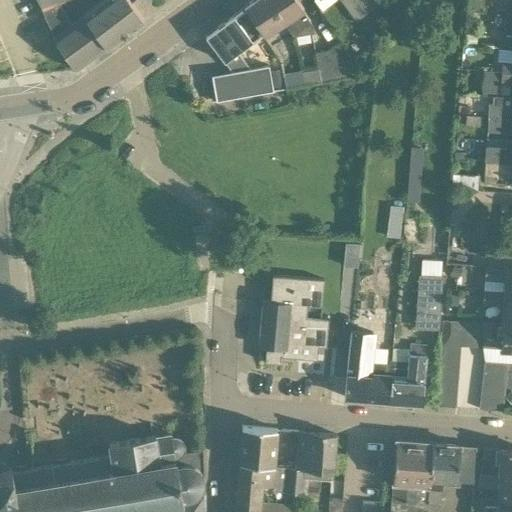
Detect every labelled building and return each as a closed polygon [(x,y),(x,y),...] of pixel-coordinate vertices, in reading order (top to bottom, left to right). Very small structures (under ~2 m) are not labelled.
[(75,71),(106,49),(83,17),(72,25),(56,3),(61,0),(37,0),(54,37),(52,40),(75,71)] [(106,0),(83,17),(106,49),(143,21),(128,0),(106,0)] [(252,0),(244,6),(245,8),(263,35),(283,23),(267,0),(252,0)] [(267,0),(283,23),(293,38),(298,35),(297,33),(311,23),(302,10),(296,0),(267,0)] [(340,0),(356,20),(367,12),(357,0),(340,0)] [(357,0),(367,12),(382,0),(357,0)] [(482,0),(466,0),(467,9),(483,9),(482,0)] [(261,37),(263,35),(245,8),(205,37),(232,73),(212,76),(216,102),(273,92),(273,91),(285,90),(282,70),(270,72),(269,66),(250,70),(238,53),(261,36),(261,37)] [(465,33),(464,46),(476,47),(477,34),(465,33)] [(321,82),(362,74),(340,43),(328,51),(315,54),(318,69),(321,82)] [(511,62),(502,61),(501,72),(511,73),(511,62)] [(301,72),(304,85),(321,82),(318,69),(301,72)] [(511,97),(511,73),(501,72),(484,71),(482,95),(511,97)] [(304,85),(301,72),(284,75),(286,88),(304,85)] [(486,118),(511,120),(511,110),(510,110),(511,107),(487,105),(486,118)] [(466,116),(465,125),(479,127),(480,117),(466,116)] [(511,120),(486,118),(485,131),(508,133),(509,130),(511,130),(511,120)] [(482,162),(511,164),(511,153),(507,153),(508,150),(483,147),(482,162)] [(399,149),(392,156),(400,163),(406,155),(399,149)] [(410,206),(420,206),(422,155),(412,155),(410,206)] [(511,164),(482,162),(481,175),(505,177),(506,174),(511,174),(511,164)] [(478,190),(479,175),(452,173),(451,188),(478,190)] [(402,223),(404,207),(390,206),(388,221),(402,223)] [(348,240),(349,265),(360,265),(359,240),(348,240)] [(421,275),(439,276),(440,262),(422,261),(421,275)] [(457,280),(462,269),(453,266),(449,277),(457,280)] [(505,295),(511,295),(511,269),(486,268),(485,281),(506,282),(505,295)] [(440,331),(443,277),(439,276),(421,275),(418,275),(415,329),(440,331)] [(262,301),(258,347),(265,348),(264,364),(279,365),(280,358),(316,361),(317,349),(325,349),(327,320),(305,318),(306,307),(321,308),(323,280),(272,276),(270,302),(262,301)] [(511,295),(505,295),(484,293),(483,306),(504,307),(503,324),(511,324),(511,295)] [(455,307),(458,299),(451,296),(448,305),(455,307)] [(483,322),(442,319),(440,345),(460,346),(481,348),(482,336),(483,323),(483,322)] [(481,348),(501,350),(511,350),(511,324),(503,324),(483,323),(481,348)] [(373,379),(380,379),(381,363),(371,362),(372,333),(350,331),(344,398),(371,400),(373,379)] [(406,382),(380,379),(373,379),(371,400),(421,405),(426,347),(409,345),(406,382)] [(440,345),(439,357),(459,359),(460,346),(440,345)] [(459,359),(439,357),(438,369),(458,371),(459,359)] [(482,362),(482,374),(504,376),(505,364),(482,362)] [(458,371),(438,369),(437,381),(457,383),(458,371)] [(504,376),(482,374),(481,386),(504,388),(504,376)] [(457,383),(437,381),(436,394),(456,395),(457,383)] [(504,388),(481,386),(480,398),(503,400),(503,391),(504,388)] [(511,391),(503,391),(503,400),(502,405),(511,405),(511,391)] [(456,395),(436,394),(435,406),(455,407),(456,395)] [(503,400),(480,398),(479,410),(502,412),(502,405),(503,400)] [(239,463),(273,466),(276,429),(242,426),(239,463)] [(294,468),(302,469),(332,472),(335,434),(297,431),(294,468)] [(0,505),(1,511),(204,511),(202,450),(183,453),(183,451),(183,449),(183,446),(182,444),(181,442),(180,441),(177,439),(175,438),(173,438),(171,438),(170,435),(155,437),(155,436),(108,443),(110,457),(67,463),(66,460),(55,461),(55,465),(26,470),(26,466),(14,468),(14,472),(10,472),(10,469),(8,469),(7,467),(6,466),(5,465),(4,465),(0,464),(0,463),(0,505)] [(427,504),(433,443),(396,440),(389,511),(426,511),(427,503),(427,504)] [(433,443),(427,504),(439,505),(442,481),(473,483),(476,447),(433,443)] [(499,463),(498,475),(511,475),(511,451),(496,451),(495,462),(499,463)] [(294,468),(273,466),(239,463),(236,497),(259,499),(260,486),(286,488),(285,493),(306,494),(308,477),(301,477),(302,469),(294,468)] [(511,475),(498,475),(480,474),(479,483),(498,485),(497,498),(511,499),(511,475)] [(234,511),(300,511),(301,508),(259,504),(259,499),(236,497),(234,511)] [(327,511),(340,511),(342,498),(329,497),(327,511)] [(511,511),(511,499),(497,498),(497,508),(485,507),(484,511),(511,511)] [(362,500),(361,511),(373,511),(381,511),(382,502),(362,500)]
